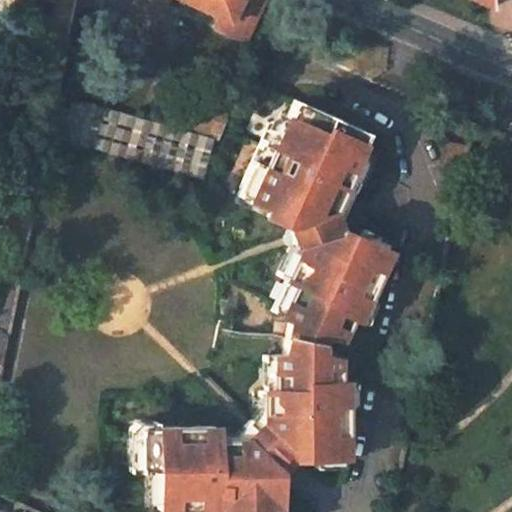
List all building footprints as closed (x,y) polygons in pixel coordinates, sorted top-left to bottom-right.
[(238,0),(183,0),(218,16),(228,21),(238,0)] [(262,0),(238,0),(228,21),(218,16),(212,29),(243,43),(245,39),(262,0)] [(222,107),(193,96),(182,125),(207,134),(214,136),(222,107)] [(57,138),(197,178),(208,139),(69,100),(57,138)] [(296,285),(280,316),(289,320),(281,356),(273,356),(273,390),(262,390),(262,421),(250,421),(244,428),(244,440),(217,440),(216,427),(138,429),(139,472),(149,472),(157,473),(158,503),(159,510),(215,510),(214,511),(278,511),(278,473),(294,457),(315,458),(341,458),(346,459),(345,382),(338,382),(337,360),(319,354),(324,336),(339,341),(349,318),(355,320),(368,292),(387,252),(381,249),(357,239),(341,232),(337,220),(333,210),(358,152),(343,147),(346,134),(286,113),(284,118),(263,166),(251,161),(236,196),(266,210),(262,216),(287,227),(283,238),(286,247),(298,252),(285,280),(296,285)] [(264,131),(251,161),(263,166),(284,118),(273,122),(269,128),(264,131)] [(466,148),(449,145),(445,162),(463,165),(466,148)] [(340,218),(364,165),(358,152),(333,210),(337,220),(340,218)] [(266,210),(236,196),(233,202),(262,216),(266,210)] [(30,224),(16,220),(10,252),(23,255),(30,224)] [(386,240),(362,230),(357,239),(381,249),(386,240)] [(285,280),(298,252),(286,247),(274,275),(285,280)] [(22,265),(0,259),(0,364),(1,365),(22,265)] [(285,280),(270,312),(280,316),(296,285),(285,280)] [(368,292),(355,320),(365,324),(374,305),(368,292)] [(239,325),(219,321),(217,330),(237,332),(239,325)] [(273,390),(273,356),(262,355),(262,390),(273,390)] [(315,468),(341,469),(341,458),(315,458),(315,468)] [(158,503),(157,473),(149,472),(149,503),(158,503)]
